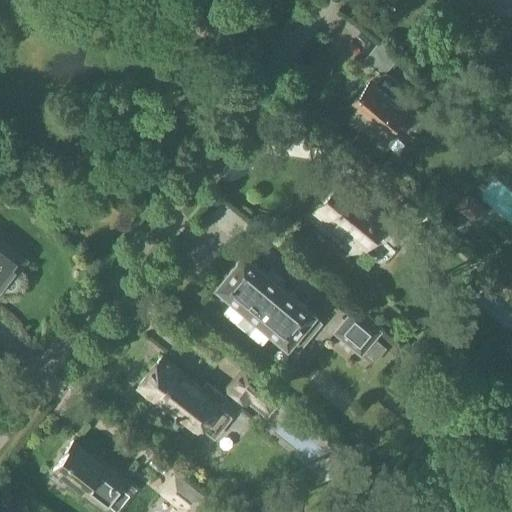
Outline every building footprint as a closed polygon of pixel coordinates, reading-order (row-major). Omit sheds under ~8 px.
[(391,66),(398,57),(380,42),(364,60),(383,76),(377,83),(372,79),(350,105),(386,135),(412,104),(405,97),(406,96),(392,84),(401,74),(391,66)] [(329,223),(361,249),(362,247),(367,250),(381,233),(394,244),(407,229),(357,189),(329,223)] [(488,209),(467,191),(454,206),(476,224),(488,209)] [(420,227),(412,237),(430,252),(438,243),(447,250),(457,238),(435,220),(426,232),(420,227)] [(0,290),(24,259),(0,240),(0,290)] [(316,313),(245,254),(220,285),(290,344),(316,313)] [(511,278),(499,268),(491,277),(505,289),(503,291),(511,299),(511,278)] [(379,329),(354,308),(336,331),(361,351),(379,329)] [(163,356),(138,388),(170,413),(172,411),(197,431),(219,404),(182,374),(183,372),(163,356)] [(263,383),(247,371),(242,368),(227,388),(247,404),(253,397),(271,411),(281,398),(262,383),(263,383)] [(53,470),(105,511),(117,511),(136,488),(93,454),(91,456),(74,443),(75,442),(73,440),(63,454),(65,455),(53,470)] [(173,511),(195,511),(207,497),(175,472),(159,492),(178,507),(173,511)]
